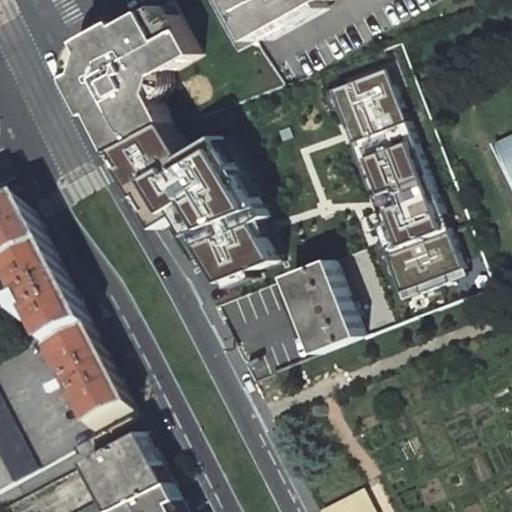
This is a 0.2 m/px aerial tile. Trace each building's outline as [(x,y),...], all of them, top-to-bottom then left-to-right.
[(161,94),(167,75),(206,54),(179,5),(175,0),(174,0),(164,6),(128,27),(125,22),(90,42),(82,50),(78,59),(77,70),(78,80),(97,116),(102,113),(122,152),(125,151),(151,137),(151,136),(179,126),(161,94)] [(259,42),(236,1),(235,0),(211,0),(218,11),(240,52),(259,42)] [(235,0),(236,1),(259,42),(334,0),(235,0)] [(347,86),(337,89),(356,141),(378,199),(392,238),(414,297),(454,282),(469,276),(464,264),(402,94),(393,69),(347,86)] [(179,126),(126,156),(171,230),(191,217),(231,283),(263,270),(283,263),(287,261),(288,260),(274,237),(268,225),(275,221),(280,218),(230,136),(196,156),(179,126)] [(511,137),(497,145),(511,178),(511,137)] [(2,206),(0,207),(0,244),(2,244),(21,281),(60,261),(38,219),(32,222),(29,216),(22,219),(19,212),(8,218),(2,206)] [(27,319),(34,332),(45,327),(62,359),(101,339),(60,261),(21,281),(38,314),(27,319)] [(339,261),(295,278),(325,354),(369,337),(339,261)] [(101,339),(62,359),(103,438),(142,418),(101,339)] [(0,450),(18,485),(43,472),(0,389),(0,450)] [(150,432),(91,463),(110,498),(116,511),(120,511),(177,483),(150,432)] [(0,450),(0,493),(18,485),(0,450)] [(192,511),(177,483),(120,511),(192,511)] [(323,511),(380,511),(368,488),(323,511)] [(116,511),(110,498),(82,511),(116,511)]
